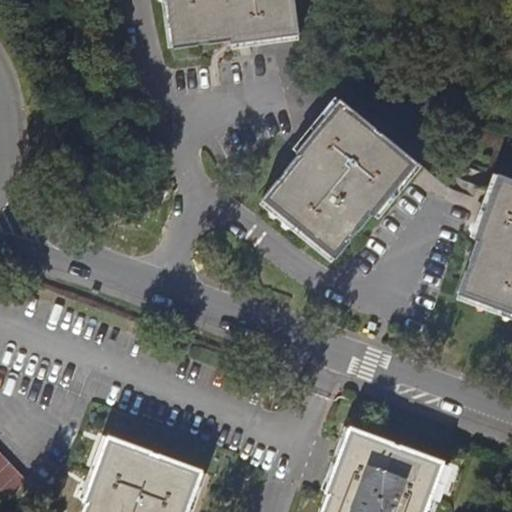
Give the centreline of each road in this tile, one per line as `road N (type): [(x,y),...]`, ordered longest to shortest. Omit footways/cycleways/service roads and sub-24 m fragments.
road 1 (residential): [(304,437),(0,327)]
road 2 (residential): [(163,290),(211,189),(173,126),(138,0)]
road 3 (tertiary): [(337,351),(511,414)]
road 4 (tertiary): [(163,290),(337,351)]
road 5 (tertiary): [(107,269),(48,226),(4,164)]
